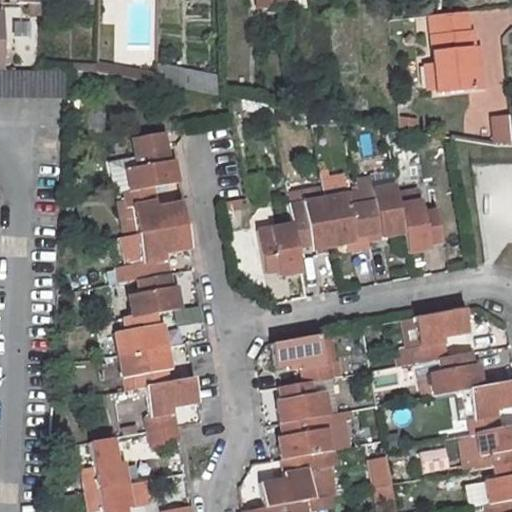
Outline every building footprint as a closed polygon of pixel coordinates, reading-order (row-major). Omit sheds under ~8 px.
[(36,0),(14,0),(15,4),(21,4),(21,9),(37,10),(36,0)] [(245,0),(246,8),(275,8),(275,14),(282,14),(282,8),(285,8),(284,0),(245,0)] [(464,12),(427,16),(432,65),(435,87),(435,92),(480,87),(478,63),(473,63),(471,50),(469,33),(466,33),(464,12)] [(435,87),(432,65),(423,66),(426,89),(435,87)] [(113,68),(99,66),(100,75),(111,76),(113,68)] [(161,86),(214,96),(214,77),(160,66),(161,76),(161,86)] [(113,68),(111,76),(161,86),(161,76),(113,67),(113,68)] [(511,140),(510,116),(492,117),(494,145),(511,145),(511,140)] [(135,167),(124,169),(127,192),(153,187),(176,182),(174,167),(168,169),(164,148),(133,155),(135,167)] [(324,185),(326,197),(344,193),(342,183),(324,185)] [(375,200),(361,203),(367,236),(385,233),(386,238),(402,235),(396,205),(392,184),(372,188),(375,200)] [(127,192),(123,193),(125,207),(131,206),(137,237),(185,228),(180,201),(166,204),(167,210),(157,211),(153,187),(127,192)] [(286,193),(288,204),(318,198),(316,187),(286,193)] [(417,188),(394,193),(396,205),(419,201),(417,188)] [(326,197),(323,197),(332,247),(348,245),(347,240),(367,236),(361,203),(359,203),(359,199),(353,200),(355,204),(350,205),(347,193),(344,193),(326,197)] [(332,247),(323,197),(318,198),(288,204),(291,223),(296,249),(316,246),(317,251),(332,247)] [(419,201),(396,205),(402,235),(405,253),(420,251),(419,247),(440,243),(434,212),(422,213),(419,201)] [(296,249),(291,223),(257,229),(264,272),(284,270),(285,276),(301,273),(296,249)] [(169,276),(164,250),(173,248),(174,254),(189,251),(185,228),(137,237),(142,264),(136,266),(137,272),(128,274),(130,283),(136,282),(169,276)] [(169,276),(136,282),(138,294),(128,296),(132,318),(156,314),(180,310),(177,295),(173,296),(169,276)] [(464,310),(415,319),(420,347),(403,350),(406,365),(440,359),(447,357),(442,332),(452,330),(453,336),(469,332),(464,310)] [(132,318),(123,320),(125,334),(113,336),(117,358),(166,348),(164,334),(159,334),(156,314),(132,318)] [(320,335),(272,344),(276,368),(290,366),(289,360),(299,358),(303,383),(312,382),(333,378),(330,363),(325,364),(321,340),(320,335)] [(321,340),(325,364),(330,363),(338,362),(334,338),(321,340)] [(169,385),(165,365),(169,364),(166,348),(117,358),(121,381),(133,379),(135,391),(144,389),(169,385)] [(447,357),(440,359),(442,371),(431,373),(434,394),(455,390),(469,387),(483,385),(480,372),(475,372),(472,352),(447,357)] [(340,412),(335,378),(333,378),(312,382),(314,394),(326,392),(330,414),(340,412)] [(501,427),(497,401),(506,400),(507,405),(511,403),(511,379),(483,385),(469,387),(474,417),(469,418),(471,432),(501,427)] [(169,385),(144,389),(149,419),(144,420),(147,434),(177,428),(172,402),(180,401),(181,406),(197,403),(193,380),(169,385)] [(303,383),(280,388),(284,409),(279,410),(282,423),(312,417),(330,414),(326,392),(314,394),(312,382),(303,383)] [(474,417),(469,387),(455,390),(460,419),(469,418),(474,417)] [(391,448),(382,404),(375,405),(382,441),(383,449),(391,448)] [(370,406),(377,442),(382,441),(375,405),(370,406)] [(312,417),(282,423),(286,444),(280,445),(283,459),(331,450),(327,428),(315,430),(312,417)] [(471,432),(461,434),(465,457),(494,453),(496,466),(511,462),(511,424),(501,427),(471,432)] [(327,428),(331,450),(334,450),(343,448),(339,426),(327,428)] [(177,428),(147,434),(150,449),(180,443),(177,428)] [(113,465),(111,455),(116,454),(113,440),(90,444),(98,489),(129,483),(125,464),(113,465)] [(423,474),(451,471),(448,448),(420,451),(423,474)] [(260,485),(264,507),(307,499),(331,495),(326,466),(337,464),(334,450),(331,450),(283,459),(288,485),(276,487),(276,482),(260,485)] [(375,511),(395,510),(391,457),(371,459),(375,511)] [(511,462),(496,466),(499,479),(486,481),(490,501),(511,497),(511,462)] [(98,489),(86,492),(89,506),(101,504),(101,511),(120,511),(120,508),(149,503),(146,480),(129,484),(98,489)] [(511,511),(511,497),(490,501),(485,503),(486,511),(511,511)] [(264,507),(242,511),(309,511),(307,499),(264,507)] [(192,511),(191,503),(162,509),(162,511),(192,511)]
